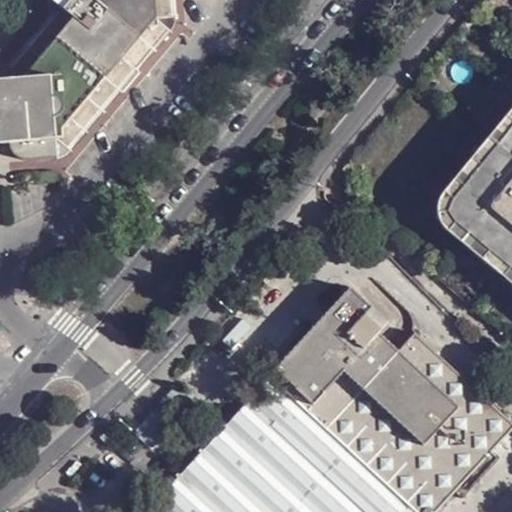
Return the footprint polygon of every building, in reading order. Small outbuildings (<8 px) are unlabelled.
[(0,135),(8,135),(9,142),(12,152),(19,157),(28,161),(37,160),(51,158),(56,159),(65,156),(72,150),(174,30),(176,25),(177,19),(175,0),(77,0),(67,12),(50,13),(0,75),(0,135)] [(511,282),(451,232),(448,226),(447,222),(448,218),(449,212),(511,135),(511,116),(435,210),(434,221),(436,231),(442,240),(511,297),(511,282)] [(511,135),(449,212),(448,218),(447,222),(448,226),(451,232),(511,282),(511,135)] [(412,511),(444,511),(511,438),(511,433),(409,341),(393,359),(373,342),(384,331),(343,294),(312,327),(268,376),(272,379),(412,511)] [(412,511),(272,379),(264,388),(266,390),(154,511),(412,511)]
